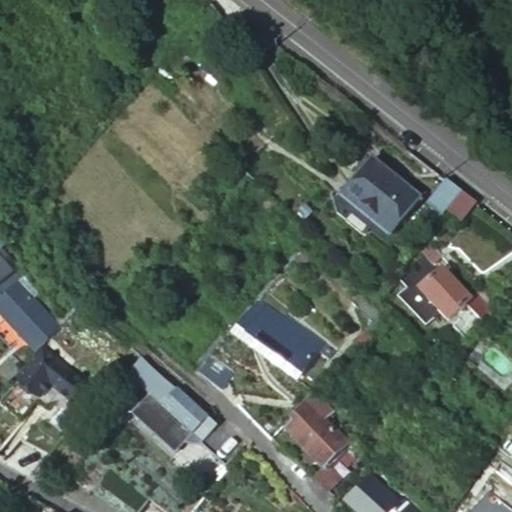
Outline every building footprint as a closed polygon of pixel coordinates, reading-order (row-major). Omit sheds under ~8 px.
[(372,160),(343,197),(390,234),(419,197),(372,160)] [(449,207),(463,189),(451,181),(449,178),(430,204),(444,215),(449,207)] [(471,196),(463,189),(449,207),(463,218),(477,201),(471,196)] [(343,197),(339,201),(386,238),(390,234),(343,197)] [(440,257),(431,245),(421,255),(431,264),(440,257)] [(0,288),(16,272),(0,253),(0,288)] [(237,326),(252,309),(190,255),(179,268),(235,318),(232,321),(237,326)] [(41,343),(44,346),(59,328),(32,298),(42,289),(22,266),(16,272),(0,288),(0,314),(5,320),(7,318),(18,330),(16,332),(34,351),(41,343)] [(458,288),(441,269),(418,290),(447,323),(467,306),(471,302),(458,288)] [(493,279),(478,293),(487,303),(502,289),(493,279)] [(467,281),(458,288),(471,302),(467,306),(481,321),(491,306),(487,303),(478,293),(467,281)] [(277,314),(259,301),(252,309),(237,326),(231,334),(238,339),(243,332),(261,345),(277,314)] [(262,345),(257,355),(298,381),(320,349),(324,344),(286,316),(282,321),(277,317),(263,343),(262,345)] [(379,343),(363,328),(353,340),(369,354),(379,343)] [(238,339),(256,352),(261,345),(243,332),(238,339)] [(324,344),(320,349),(335,362),(339,357),(324,344)] [(86,384),(43,349),(0,402),(0,408),(20,424),(50,386),(71,403),(86,384)] [(133,350),(126,358),(134,366),(128,374),(193,434),(207,417),(133,350)] [(221,390),(236,374),(214,355),(200,372),(221,390)] [(0,382),(4,388),(21,371),(10,359),(0,367),(0,382)] [(327,409),(310,393),(302,403),(290,417),(295,422),(287,432),(306,451),(302,455),(314,466),(320,461),(333,448),(337,451),(345,442),(319,418),(327,409)] [(0,425),(0,457),(0,458),(15,437),(0,425)] [(339,453),(337,451),(333,448),(320,461),(326,467),(339,453)] [(326,467),(307,484),(320,498),(339,480),(326,467)] [(396,502),(367,476),(347,498),(363,511),(387,511),(391,508),(396,502)] [(511,511),(511,509),(490,492),(484,501),(497,511),(511,511)] [(412,511),(398,500),(396,502),(391,508),(395,511),(412,511)] [(149,511),(169,511),(171,510),(156,501),(149,511)]
